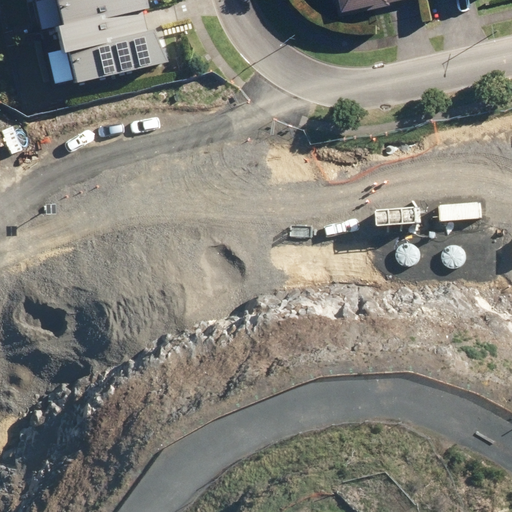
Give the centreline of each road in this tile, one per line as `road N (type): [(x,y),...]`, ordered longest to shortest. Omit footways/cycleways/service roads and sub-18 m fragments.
road 1 (residential): [(0,238),(62,161),(226,106),(266,52)]
road 2 (residential): [(266,52),(301,77),(345,87),(511,55)]
